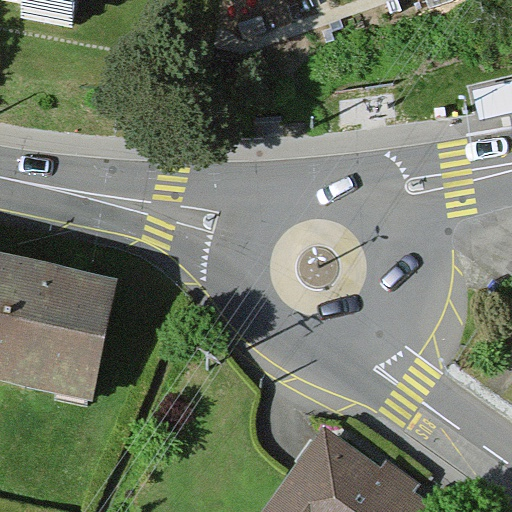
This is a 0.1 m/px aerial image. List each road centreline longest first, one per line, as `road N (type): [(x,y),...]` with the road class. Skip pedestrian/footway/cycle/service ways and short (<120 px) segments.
road 1 (residential): [(0,181),(259,238)]
road 2 (residential): [(511,466),(402,387),(357,328)]
road 3 (residential): [(259,238),(252,282),(273,321),(314,339),(357,328)]
road 4 (residential): [(511,167),(413,199),(371,224)]
road 5 (residential): [(371,224),(333,203),(311,202),(290,208),(259,238)]
